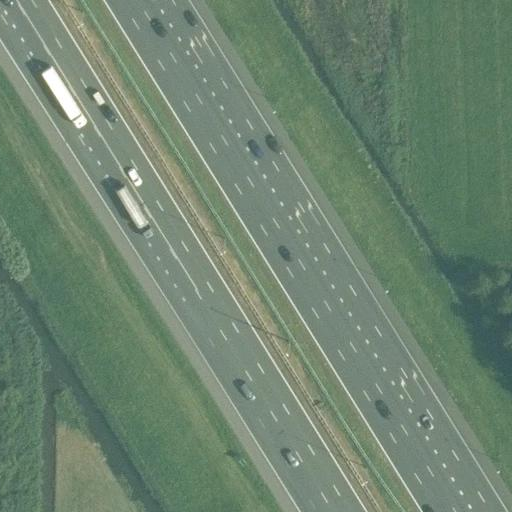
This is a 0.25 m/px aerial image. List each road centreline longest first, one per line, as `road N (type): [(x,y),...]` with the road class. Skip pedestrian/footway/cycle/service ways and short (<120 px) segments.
road 1 (motorway): [(457,511),(138,0)]
road 2 (motorway): [(13,0),(331,511)]
